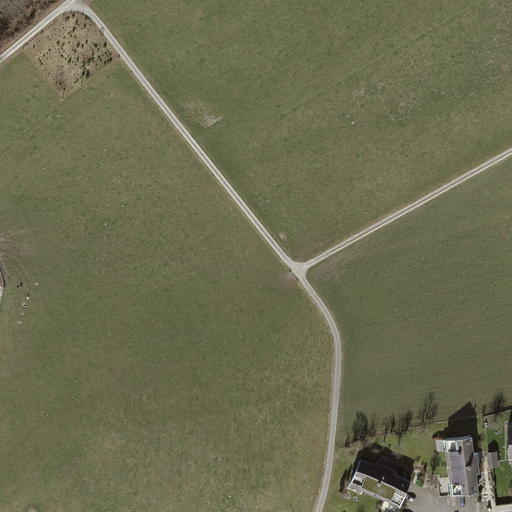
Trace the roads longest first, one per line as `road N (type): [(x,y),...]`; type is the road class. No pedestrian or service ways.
road 1 (track): [(318,511),(338,357),(328,317),(78,0)]
road 2 (track): [(511,152),(296,274)]
